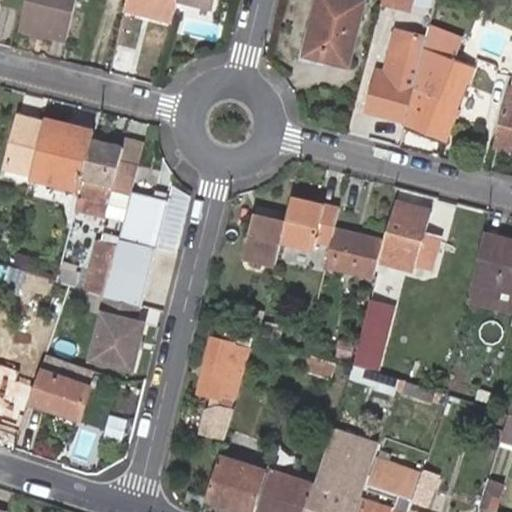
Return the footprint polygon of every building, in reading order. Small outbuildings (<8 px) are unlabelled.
[(27,0),(19,33),(67,45),(78,1),(74,0),(27,0)] [(127,0),(125,11),(174,24),(179,0),(127,0)] [(355,0),(324,0),(317,31),(334,35),(328,60),(336,62),(335,65),(353,69),(370,4),(355,0)] [(413,2),(413,0),(382,0),(382,5),(410,12),(413,2)] [(415,91),(405,132),(437,144),(443,126),(455,131),(478,69),(456,60),(463,41),(430,28),(427,42),(415,91)] [(334,35),(317,31),(310,59),(335,65),(336,62),(328,60),(334,35)] [(397,65),(406,37),(398,34),(389,63),(397,65)] [(415,91),(427,42),(406,37),(397,65),(389,63),(385,81),(380,80),(372,103),(370,114),(404,123),(412,91),(415,91)] [(112,76),(124,79),(130,58),(118,54),(112,76)] [(511,93),(498,149),(511,152),(511,93)] [(44,127),(45,121),(21,115),(20,120),(44,127)] [(6,173),(31,178),(44,127),(20,120),(6,173)] [(79,192),(91,142),(93,133),(45,121),(44,127),(31,178),(79,192)] [(449,148),(455,131),(443,126),(437,144),(449,148)] [(121,150),(114,175),(136,180),(145,146),(124,140),(121,150)] [(133,194),(136,180),(114,175),(121,150),(91,142),(79,192),(74,210),(82,212),(86,199),(128,210),(133,194)] [(121,300),(140,306),(156,249),(166,203),(133,194),(128,210),(117,258),(107,296),(108,296),(121,300)] [(340,213),(293,202),(286,230),(282,246),(317,255),(319,246),(331,250),(335,232),(340,213)] [(418,253),(427,223),(430,214),(398,203),(386,243),(418,253)] [(242,263),(275,272),(282,246),(286,230),(254,221),(242,263)] [(442,229),(427,223),(418,253),(434,258),(442,229)] [(335,232),(331,250),(326,267),(374,279),(383,243),(335,232)] [(511,239),(489,234),(484,234),(472,282),(511,291),(511,239)] [(107,296),(117,258),(98,254),(88,291),(107,296)] [(380,270),(389,272),(392,256),(383,254),(380,270)] [(71,270),(60,267),(56,282),(67,285),(71,270)] [(393,274),(389,272),(380,270),(361,351),(380,355),(385,332),(379,330),(393,274)] [(511,291),(472,282),(468,300),(511,310),(511,291)] [(82,304),(96,308),(99,298),(85,293),(82,304)] [(99,327),(111,331),(121,300),(108,296),(108,298),(99,327)] [(134,339),(143,307),(140,306),(121,300),(111,331),(134,339)] [(258,338),(263,318),(248,313),(243,334),(250,336),(258,338)] [(278,322),(263,318),(258,338),(273,343),(278,322)] [(243,334),(227,330),(224,341),(214,340),(201,393),(221,397),(219,403),(222,407),(213,412),(205,437),(222,443),(233,410),(250,336),(243,334)] [(354,362),(358,347),(340,343),(337,359),(354,362)] [(339,366),(325,362),(321,375),(335,379),(339,366)] [(0,364),(0,431),(19,435),(30,403),(36,387),(16,380),(19,371),(0,364)] [(402,382),(352,367),(348,380),(375,388),(374,392),(396,399),(402,382)] [(30,403),(81,421),(92,389),(41,371),(36,387),(30,403)] [(432,404),(435,392),(405,383),(402,395),(432,404)] [(511,414),(502,443),(511,445),(511,414)] [(336,432),(331,445),(372,459),(377,445),(336,432)] [(372,459),(331,445),(327,457),(308,511),(354,511),(368,472),(372,459)] [(383,487),(413,496),(422,469),(381,456),(369,490),(381,494),(383,487)] [(253,511),(266,471),(219,457),(207,497),(248,511),(253,511)] [(301,511),(311,483),(272,471),(259,511),(301,511)] [(490,479),(481,506),(497,511),(506,484),(490,479)] [(421,480),(415,499),(428,503),(435,484),(421,480)] [(403,511),(407,511),(413,496),(383,487),(381,494),(369,490),(366,500),(403,511)] [(403,511),(366,500),(365,500),(361,511),(403,511)]
